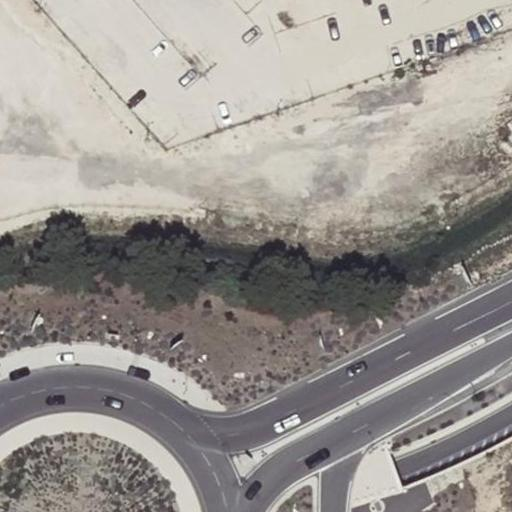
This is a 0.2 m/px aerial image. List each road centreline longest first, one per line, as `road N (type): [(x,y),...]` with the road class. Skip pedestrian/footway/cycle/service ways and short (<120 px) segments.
road 1 (primary): [(0,493),(109,504),(258,494),(394,464),(511,411)]
road 2 (primary): [(401,356),(249,430),(190,436)]
road 3 (primary): [(190,436),(137,399),(100,388),(61,387),(2,405)]
road 4 (primary): [(357,431),(511,345)]
road 5 (primary): [(239,511),(266,485),(357,431)]
road 6 (primary): [(511,290),(401,356)]
road 7 (primary): [(511,308),(401,356)]
